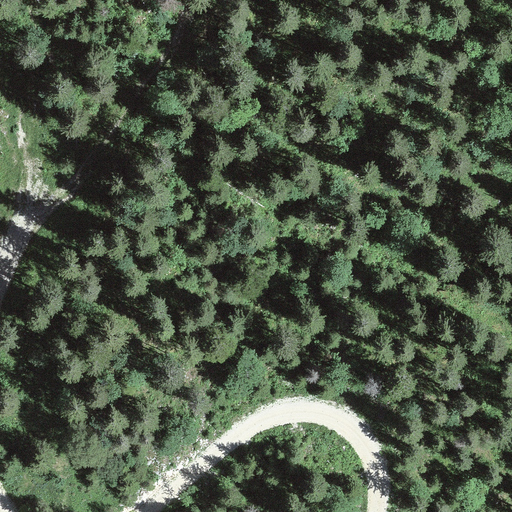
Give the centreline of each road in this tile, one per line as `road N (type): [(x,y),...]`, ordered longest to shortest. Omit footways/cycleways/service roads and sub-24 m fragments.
road 1 (track): [(377,511),(378,471),(366,442),(320,411),(292,410),(229,442),(146,511)]
road 2 (track): [(0,269),(15,237),(76,185),(180,34),(184,0)]
